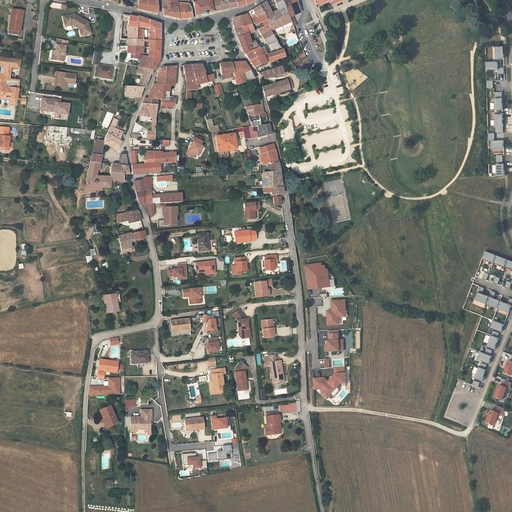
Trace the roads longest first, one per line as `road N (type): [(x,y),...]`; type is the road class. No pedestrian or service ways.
road 1 (residential): [(242,59),(257,79),(284,182),(320,511)]
road 2 (residential): [(156,322),(155,263),(129,181),(126,140),(161,62)]
road 3 (residential): [(84,424),(95,338),(156,322)]
road 4 (residential): [(170,448),(156,322)]
